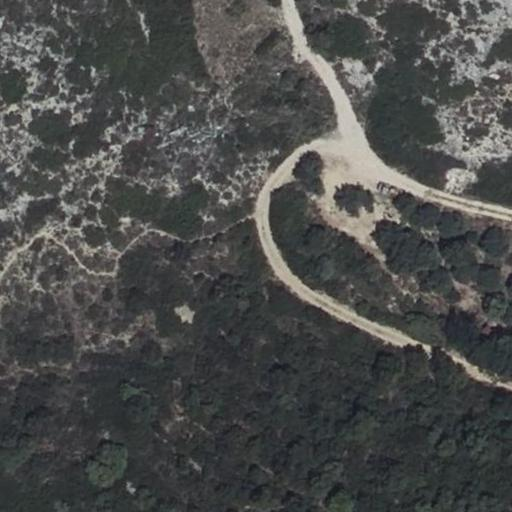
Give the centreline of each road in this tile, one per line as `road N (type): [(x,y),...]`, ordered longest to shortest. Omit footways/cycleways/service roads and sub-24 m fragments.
road 1 (track): [(347,144),(304,153),(267,191),(262,229),(284,275),(347,319),(511,372)]
road 2 (track): [(294,0),(347,144),(416,192),(511,217)]
